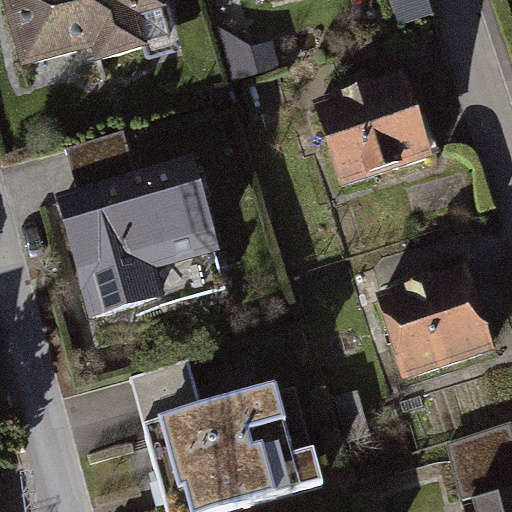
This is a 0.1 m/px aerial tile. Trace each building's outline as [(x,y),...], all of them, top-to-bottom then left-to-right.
[(158,0),(0,0),(0,5),(25,98),(174,58),(158,0)] [(414,85),(304,119),(330,204),(440,169),(414,85)] [(178,181),(58,210),(81,306),(201,278),(178,181)] [(460,286),(368,312),(392,391),(483,364),(460,286)] [(271,385),(143,422),(168,511),(213,511),(319,482),(308,444),(290,450),(271,385)] [(511,511),(511,494),(454,510),(454,511),(511,511)]
